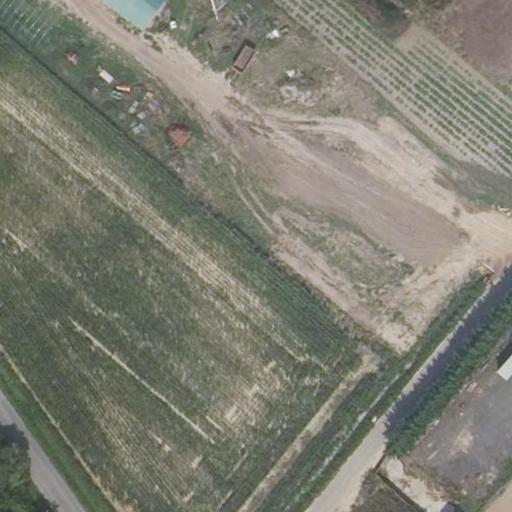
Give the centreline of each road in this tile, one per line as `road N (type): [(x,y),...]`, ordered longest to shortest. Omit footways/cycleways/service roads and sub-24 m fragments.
road 1 (unclassified): [(511,269),(312,511)]
road 2 (unclassified): [(0,413),(68,511)]
